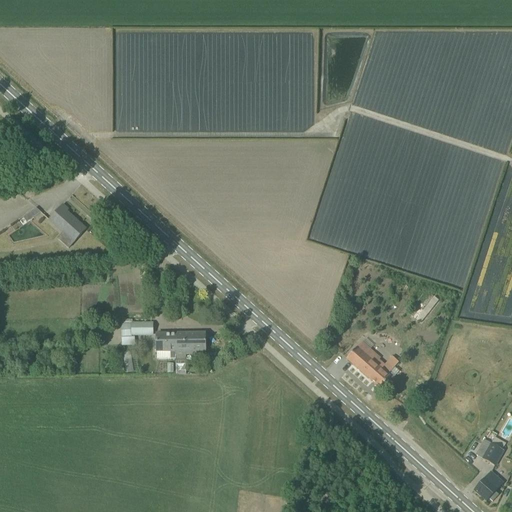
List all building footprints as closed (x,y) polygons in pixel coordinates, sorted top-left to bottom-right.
[(63,232),(75,242),(86,230),(66,212),(68,210),(63,206),(49,221),(62,233),(63,232)] [(29,213),(33,218),(41,213),(36,209),(29,213)] [(421,307),(413,316),(420,322),(440,301),(435,297),(424,309),(421,307)] [(122,347),(135,347),(135,337),(153,336),(152,324),(122,325),(122,347)] [(176,361),(186,361),(186,356),(197,356),(197,352),(205,351),(205,334),(176,335),(176,361)] [(176,361),(176,335),(157,335),(157,359),(171,359),(171,360),(176,360),(176,361)] [(380,390),(391,378),(376,365),(381,360),(361,342),(346,360),(380,390)] [(126,374),(139,371),(136,352),(123,354),(126,374)] [(178,363),(179,372),(186,371),(184,362),(178,363)] [(504,451),(501,449),(494,446),(491,444),(482,459),(495,466),(504,451)] [(499,495),(495,492),(503,484),(491,473),(475,491),(487,502),(489,499),(492,502),(499,495)]
